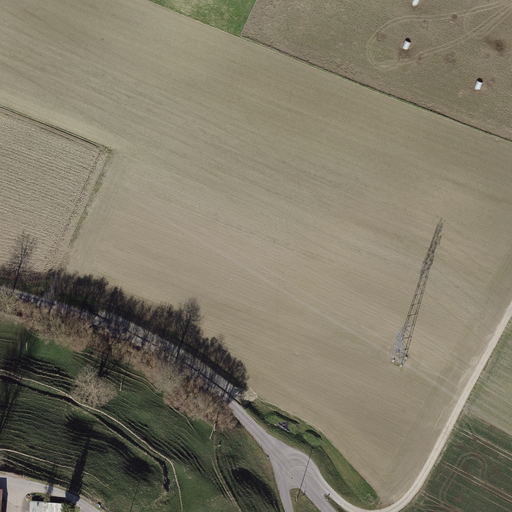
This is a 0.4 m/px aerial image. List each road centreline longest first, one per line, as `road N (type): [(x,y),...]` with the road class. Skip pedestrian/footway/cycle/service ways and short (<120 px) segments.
road 1 (unclassified): [(330,511),(202,381),(87,317),(0,293)]
road 2 (track): [(511,311),(421,479),(384,511)]
road 3 (track): [(357,511),(288,466),(289,511)]
